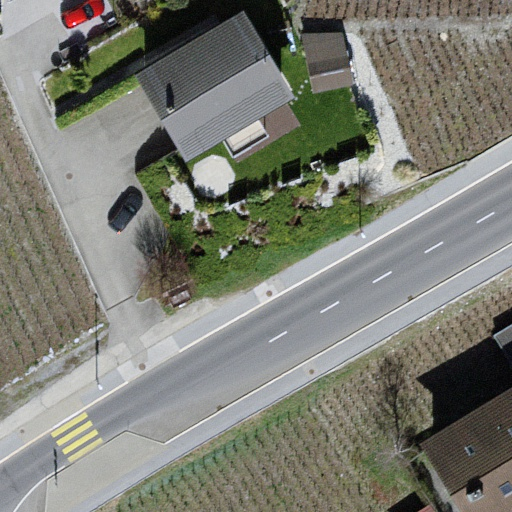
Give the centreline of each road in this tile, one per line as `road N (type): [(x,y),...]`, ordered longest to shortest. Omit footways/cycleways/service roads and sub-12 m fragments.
road 1 (unclassified): [(0,487),(193,370),(269,339),(511,200)]
road 2 (unknown): [(165,349),(106,283),(31,135)]
